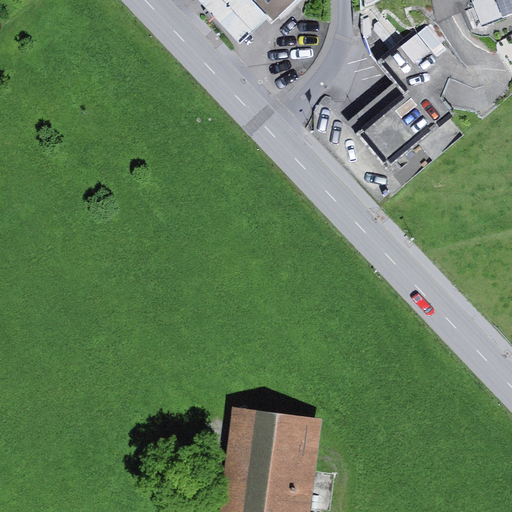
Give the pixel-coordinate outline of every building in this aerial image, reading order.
[(269,17),(252,0),(198,0),(240,44),(269,17)] [(272,20),(293,0),(252,0),(269,17),(272,20)] [(511,0),(471,0),(482,27),(511,15),(511,0)] [(437,29),(387,60),(399,80),(449,48),(437,29)] [(511,34),(496,44),(497,52),(511,73),(511,34)] [(394,83),(347,123),(388,169),(434,129),(394,83)] [(308,511),(321,421),(234,410),(220,511),(308,511)]
